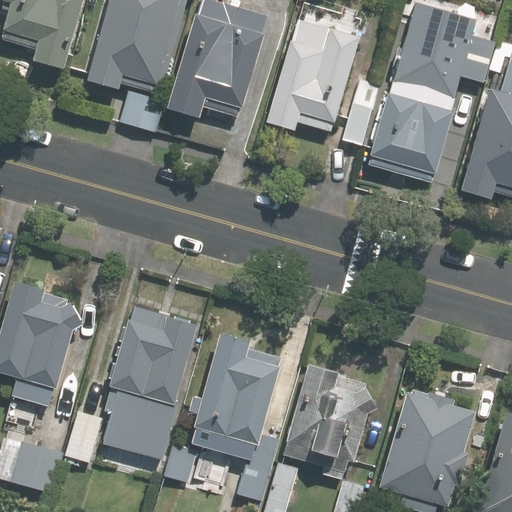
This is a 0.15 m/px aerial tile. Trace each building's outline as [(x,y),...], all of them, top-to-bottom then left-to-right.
[(32,62),(62,71),(81,0),(1,0),(0,3),(11,6),(3,32),(6,33),(3,42),(36,51),(32,62)] [(178,0),(113,0),(109,18),(105,18),(86,85),(118,94),(120,86),(153,95),(156,84),(166,87),(173,61),(164,59),(168,42),(179,44),(186,21),(175,17),(173,17),(178,0)] [(449,114),(446,113),(459,69),(483,75),(493,39),(471,33),(476,15),(420,0),(414,0),(387,97),(383,96),(366,158),(369,159),(367,167),(430,184),(449,114)] [(263,37),(268,18),(207,1),(202,20),(195,18),(168,112),(201,121),(205,108),(243,119),(265,37),(263,37)] [(329,133),(356,40),(299,24),(292,46),(287,44),(264,126),(291,133),(294,124),(329,133)] [(492,92),(485,90),(456,193),(487,202),(489,193),(511,199),(511,57),(503,84),(495,82),(492,92)] [(356,84),(339,145),(358,151),(375,89),(356,84)] [(129,91),(120,121),(154,130),(163,100),(129,91)] [(459,93),(450,125),(470,132),(479,98),(459,93)] [(49,401),(69,330),(77,326),(66,305),(67,301),(9,284),(0,315),(0,376),(12,380),(7,398),(37,406),(40,398),(49,401)] [(193,328),(169,321),(170,318),(134,307),(130,323),(125,321),(105,390),(120,394),(106,440),(162,456),(176,406),(171,404),(193,328)] [(260,504),(277,443),(255,437),(276,363),(242,353),(243,348),(213,340),(187,432),(192,434),(189,445),(230,456),(227,467),(242,471),(235,497),(260,504)] [(350,463),(364,414),(374,409),(365,390),(366,385),(333,375),(333,374),(304,366),(279,456),(324,469),(323,474),(342,479),(347,462),(350,463)] [(400,394),(373,489),(403,497),(401,504),(429,511),(431,505),(444,508),(450,486),(454,488),(463,456),(458,455),(470,414),(448,408),(450,401),(424,394),(423,400),(400,394)] [(89,466),(102,420),(76,413),(63,459),(89,466)] [(511,511),(511,422),(498,418),(471,511),(511,511)] [(0,481),(51,497),(62,457),(3,440),(0,450),(0,481)] [(164,473),(163,477),(186,485),(194,454),(172,447),(169,457),(164,473)] [(281,511),(294,470),(275,465),(261,511),(281,511)] [(352,511),(359,488),(336,482),(327,511),(352,511)]
